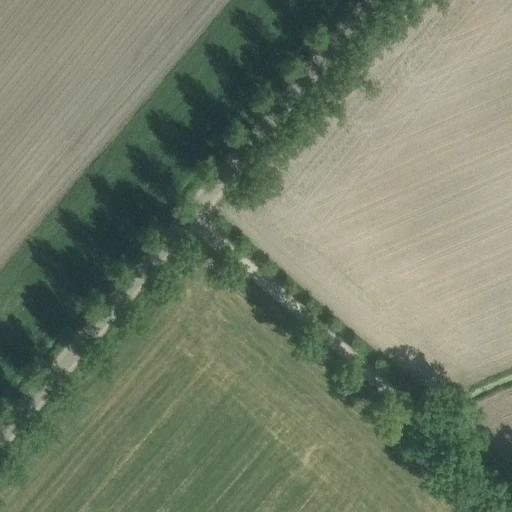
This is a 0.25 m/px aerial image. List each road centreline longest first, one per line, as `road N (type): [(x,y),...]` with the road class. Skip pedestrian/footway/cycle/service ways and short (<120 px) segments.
road 1 (unclassified): [(0,433),(369,0)]
road 2 (track): [(182,219),(511,508)]
